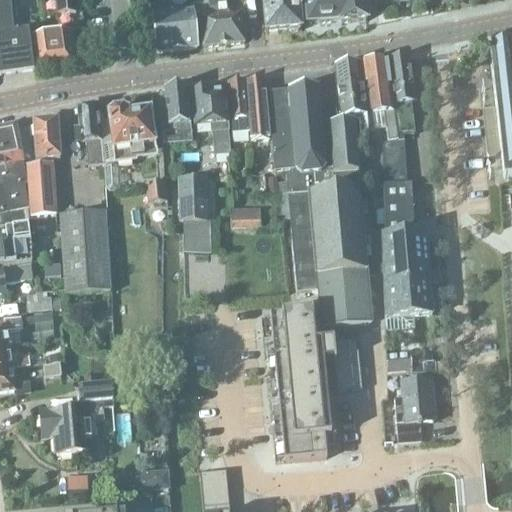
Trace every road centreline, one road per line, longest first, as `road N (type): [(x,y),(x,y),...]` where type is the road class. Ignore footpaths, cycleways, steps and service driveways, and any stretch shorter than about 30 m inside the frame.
road 1 (residential): [(471,456),(436,36)]
road 2 (residential): [(471,456),(299,483),(254,478),(234,448),(221,318)]
road 3 (unclassified): [(126,81),(436,36)]
road 4 (unclassified): [(0,103),(126,81)]
